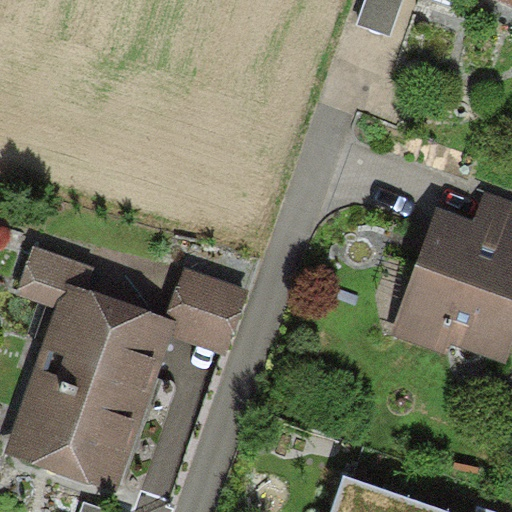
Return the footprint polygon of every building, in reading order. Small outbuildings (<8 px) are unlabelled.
[(405,0),(367,0),(358,26),(392,38),(405,0)] [(511,356),(511,205),(488,197),(477,227),(437,213),(393,337),(449,356),(453,346),(509,365),(511,356)] [(15,297),(56,312),(3,460),(118,501),(173,345),(222,362),(248,289),(178,265),(159,319),(84,292),(93,266),(33,245),(15,297)] [(423,511),(348,487),(339,511),(423,511)] [(114,511),(86,502),(82,511),(114,511)]
